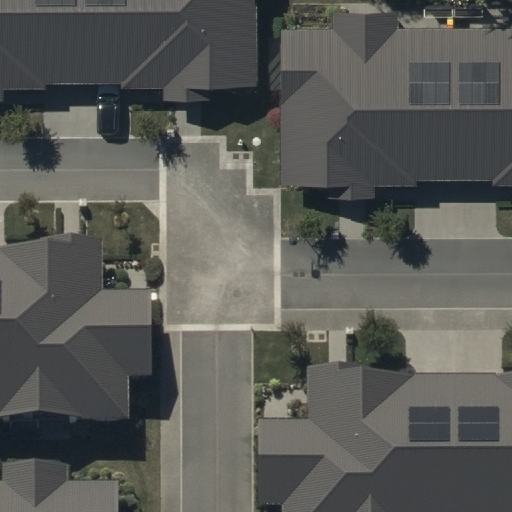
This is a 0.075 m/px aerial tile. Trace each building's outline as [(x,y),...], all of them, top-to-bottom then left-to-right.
[(0,0),(0,97),(2,97),(2,78),(171,79),(171,90),(211,90),(211,75),(254,75),(253,0),(0,0)] [(336,18),(280,18),(280,178),(327,178),(327,189),(377,190),(377,178),(511,177),(511,1),(509,2),(509,23),(397,23),(397,5),(336,5),(336,18)] [(0,426),(127,425),(127,379),(151,379),(151,299),(103,299),(103,244),(43,245),(44,252),(0,252),(0,426)] [(370,376),(311,375),(310,431),(263,430),(262,511),(511,511),(511,383),(369,382),(370,376)] [(0,511),(132,511),(132,492),(71,493),(71,482),(2,482),(2,491),(0,490),(0,511)]
